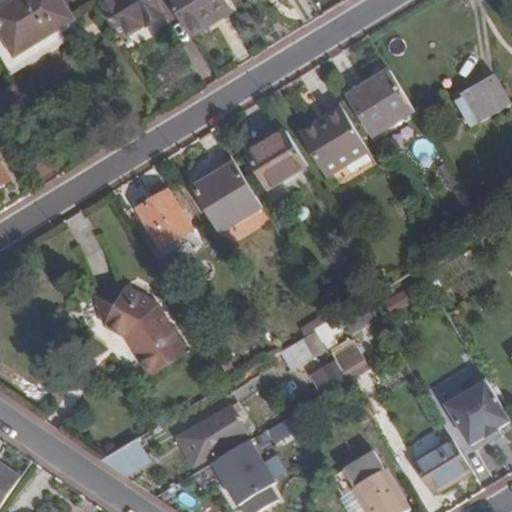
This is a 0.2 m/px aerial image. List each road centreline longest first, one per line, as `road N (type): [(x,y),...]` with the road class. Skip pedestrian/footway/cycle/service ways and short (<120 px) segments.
road 1 (residential): [(0,236),(385,0)]
road 2 (residential): [(0,414),(140,511)]
